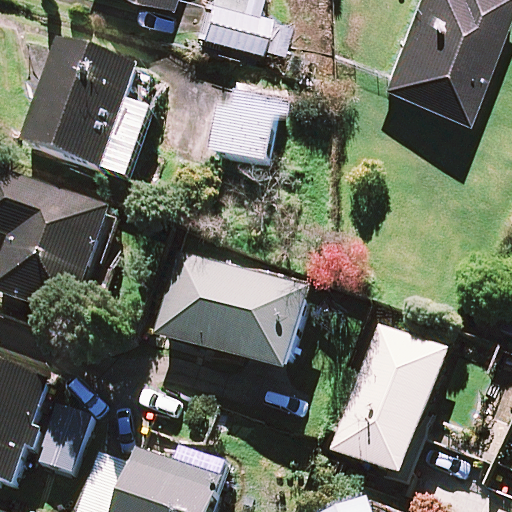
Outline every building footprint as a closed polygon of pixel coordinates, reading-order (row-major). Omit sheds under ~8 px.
[(254,0),(207,0),(196,39),(252,55),(262,20),(250,17),(254,0)] [(504,0),(413,0),(382,84),(461,114),(504,0)] [(140,75),(61,48),(25,150),(129,186),(153,118),(128,109),(140,75)] [(283,90),(227,80),(212,160),(269,170),(283,90)] [(113,216),(0,176),(0,239),(13,244),(0,280),(0,301),(74,328),(113,216)] [(313,301),(184,263),(160,343),(289,381),(313,301)] [(451,358),(381,331),(332,456),(402,483),(451,358)] [(29,456),(38,459),(45,439),(36,435),(53,388),(0,368),(0,487),(15,493),(29,456)] [(94,424),(59,414),(43,469),(78,480),(94,424)] [(103,461),(84,511),(216,511),(230,473),(181,455),(176,469),(141,456),(135,473),(103,461)]
